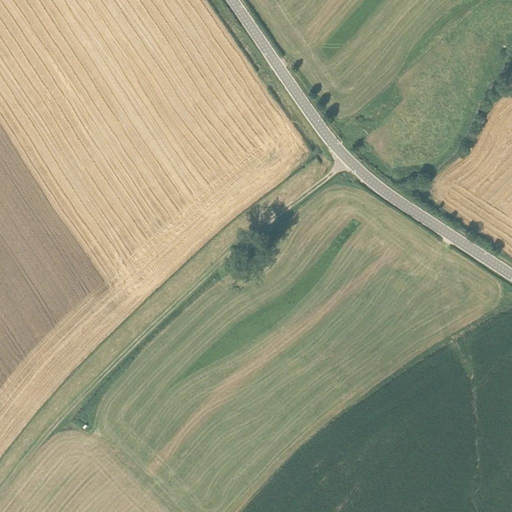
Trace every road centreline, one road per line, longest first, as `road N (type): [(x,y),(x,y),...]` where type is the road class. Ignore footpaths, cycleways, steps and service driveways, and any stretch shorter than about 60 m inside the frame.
road 1 (track): [(347,160),(131,345),(0,497)]
road 2 (tertiary): [(511,275),(347,160),(231,0)]
